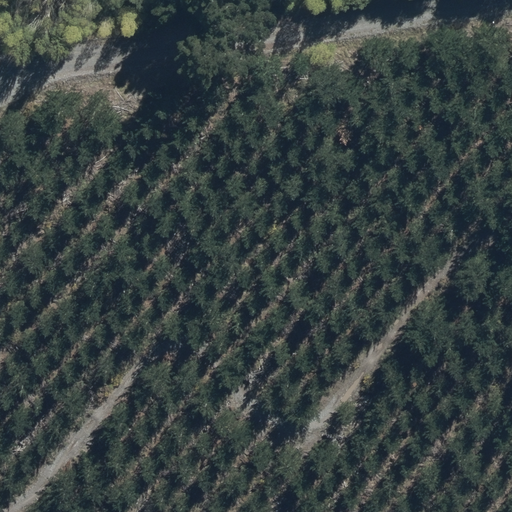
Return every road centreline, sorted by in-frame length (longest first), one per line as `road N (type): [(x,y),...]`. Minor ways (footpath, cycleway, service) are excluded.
road 1 (track): [(511,251),(457,230),(426,250),(284,414),(261,419),(231,406),(157,336),(108,348),(0,485)]
road 2 (track): [(0,68),(29,53),(375,0)]
